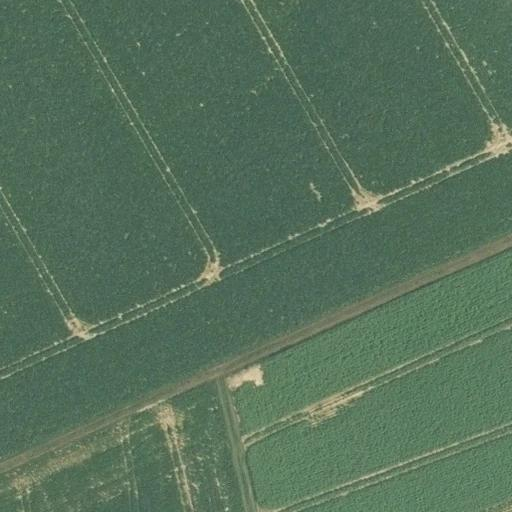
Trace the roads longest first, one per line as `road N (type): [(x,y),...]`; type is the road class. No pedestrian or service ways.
road 1 (track): [(0,469),(511,241)]
road 2 (track): [(223,369),(252,511)]
